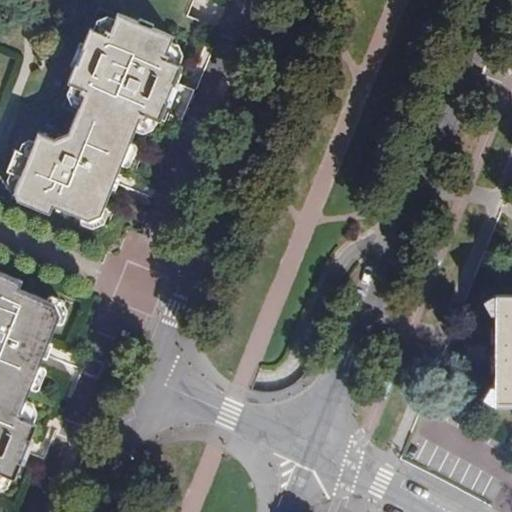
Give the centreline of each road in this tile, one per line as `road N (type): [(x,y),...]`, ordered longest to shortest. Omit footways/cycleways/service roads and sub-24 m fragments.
road 1 (secondary): [(321,454),(477,69)]
road 2 (secondary): [(296,0),(153,380)]
road 3 (residential): [(321,454),(153,380)]
road 4 (secondary): [(153,380),(97,511)]
road 5 (residential): [(434,511),(321,454)]
